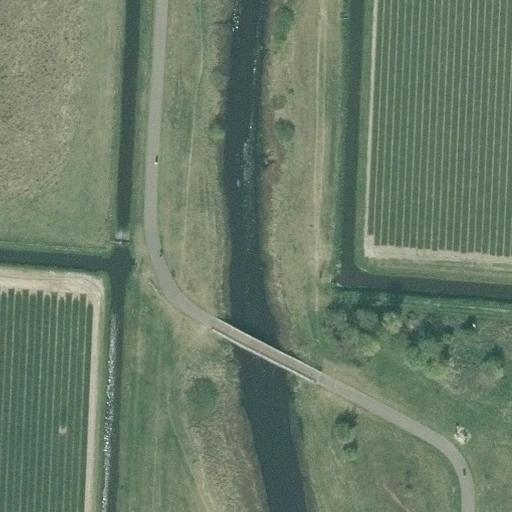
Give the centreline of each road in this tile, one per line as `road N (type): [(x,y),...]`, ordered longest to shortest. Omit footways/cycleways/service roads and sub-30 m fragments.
road 1 (unknown): [(192,0),(201,49),(166,401),(174,445),(205,511)]
road 2 (track): [(511,271),(375,259)]
